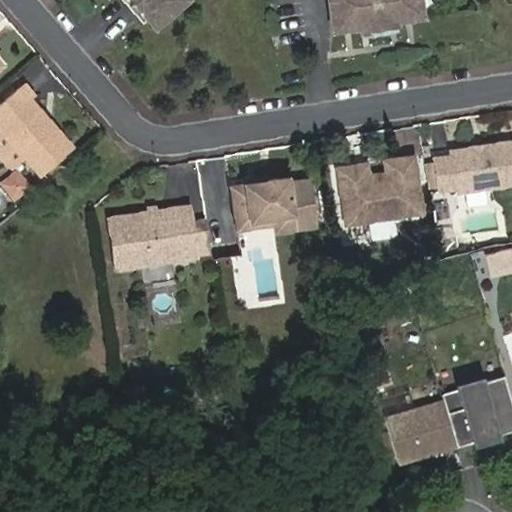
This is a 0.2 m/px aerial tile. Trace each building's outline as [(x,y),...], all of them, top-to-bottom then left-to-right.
[(118,0),(133,18),(137,14),(150,29),(183,0),(118,0)] [(412,0),(319,0),(325,37),(352,32),(353,37),(390,31),(390,27),(416,23),(412,0)] [(17,87),(0,101),(0,165),(6,172),(18,161),(33,179),(66,151),(30,110),(34,107),(17,87)] [(511,186),(511,161),(509,144),(479,148),(479,152),(468,154),(467,149),(446,153),(446,158),(430,161),(436,194),(453,190),(454,195),(511,186)] [(363,179),(361,168),(333,171),(343,225),(418,214),(408,161),(381,164),(383,175),(363,179)] [(0,187),(8,200),(28,187),(14,167),(0,175),(0,187)] [(227,189),(233,229),(290,220),(292,234),(314,231),(306,182),(286,185),(286,180),(227,189)] [(183,211),(103,223),(111,272),(190,260),(183,211)] [(371,237),(392,235),(391,219),(369,221),(371,237)] [(511,255),(479,265),(485,284),(511,275),(511,255)] [(511,412),(503,382),(455,396),(461,414),(471,448),(511,435),(511,412)] [(456,453),(443,407),(384,424),(398,470),(456,453)] [(461,414),(447,418),(456,453),(471,448),(461,414)]
